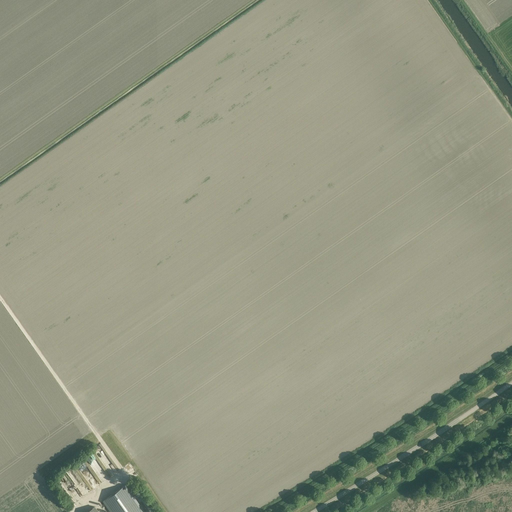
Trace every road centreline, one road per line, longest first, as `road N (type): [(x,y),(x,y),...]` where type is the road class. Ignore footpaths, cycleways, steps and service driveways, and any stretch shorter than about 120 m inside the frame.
road 1 (tertiary): [(313,511),(511,383)]
road 2 (track): [(105,447),(0,298)]
